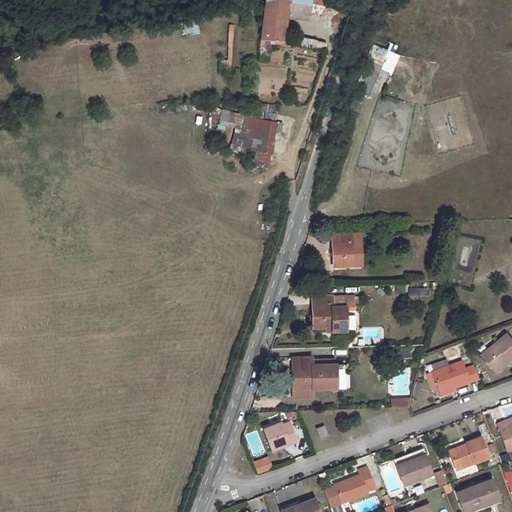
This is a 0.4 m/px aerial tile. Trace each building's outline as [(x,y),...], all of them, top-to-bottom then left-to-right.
[(265,0),(261,39),(284,41),(287,13),(288,0),(265,0)] [(288,0),(287,13),(309,16),(309,10),(310,4),(310,0),(288,0)] [(310,4),(309,10),(320,12),(321,6),(310,4)] [(384,61),(381,68),(393,72),(400,53),(373,44),(369,56),(384,61)] [(248,117),(241,155),(268,160),(275,121),(248,117)] [(334,242),(333,242),(334,265),(361,264),(360,241),(352,242),(352,233),(334,234),(334,242)] [(332,296),(313,296),(313,304),(312,304),(312,328),(326,328),(332,328),(332,331),(346,331),(345,307),(332,307),(332,296)] [(511,345),(505,335),(480,354),(492,370),(504,360),(506,362),(511,357),(511,345)] [(312,357),(294,357),(294,365),(292,365),(293,389),(313,389),(336,388),(335,364),(312,365),(312,357)] [(460,360),(431,370),(438,389),(450,385),(451,388),(477,379),(472,365),(463,368),(460,360)] [(504,360),(492,370),(494,372),(506,362),(504,360)] [(431,370),(427,372),(433,391),(438,389),(431,370)] [(411,396),(419,398),(422,382),(414,381),(411,396)] [(450,385),(438,389),(439,394),(451,390),(451,388),(450,385)] [(391,407),(409,407),(409,397),(391,397),(391,407)] [(286,412),(289,421),(299,417),(297,411),(286,412)] [(507,421),(499,424),(508,448),(511,446),(511,422),(508,424),(507,421)] [(280,423),(262,429),(270,450),(287,443),(288,446),(296,442),(288,423),(281,426),(280,423)] [(325,426),(317,429),(320,439),(328,436),(325,426)] [(467,447),(451,453),(457,469),(488,456),(482,439),(466,445),(467,447)] [(287,443),(270,450),(271,452),(288,446),(287,443)] [(466,443),(449,449),(451,453),(467,447),(466,445),(466,443)] [(410,453),(413,459),(425,455),(422,449),(410,453)] [(396,466),(413,459),(410,453),(394,460),(396,466)] [(268,455),(253,461),(257,473),(272,468),(268,455)] [(413,459),(396,466),(403,484),(432,473),(425,455),(413,459)] [(367,467),(358,470),(360,475),(335,484),(335,486),(324,490),(330,506),(367,492),(367,491),(375,488),(367,467)] [(434,473),(439,485),(445,483),(441,472),(434,473)] [(434,475),(421,479),(424,489),(438,484),(434,475)] [(493,479),(456,492),(463,511),(467,511),(483,506),(482,503),(499,497),(493,479)] [(392,500),(389,494),(384,495),(389,506),(393,504),(392,500)] [(499,497),(482,503),(483,506),(483,508),(501,501),(499,497)] [(293,508),(282,511),(319,511),(314,499),(293,507),(293,508)] [(340,504),(343,511),(349,511),(351,511),(348,502),(340,504)]
